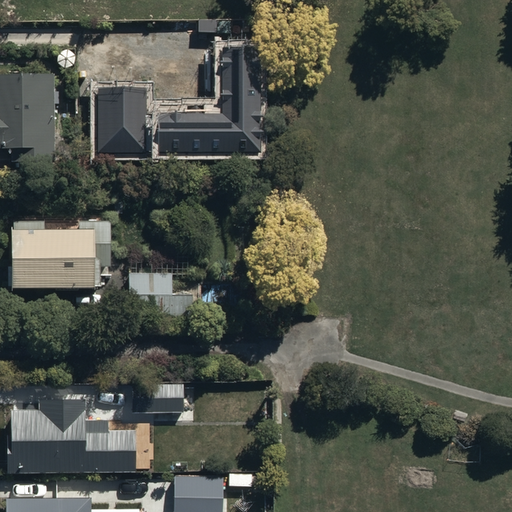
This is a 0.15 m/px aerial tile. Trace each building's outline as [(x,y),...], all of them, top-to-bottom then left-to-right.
[(159,114),(159,153),(260,153),(259,47),(222,47),(222,113),(159,114)] [(12,170),(54,171),(55,80),(0,80),(0,156),(12,157),(12,170)] [(146,88),(97,88),(97,153),(146,153),(146,88)] [(78,211),(78,230),(43,230),(44,212),(21,212),(21,226),(10,226),(10,289),(93,290),(93,256),(108,256),(109,212),(78,211)] [(129,279),(129,322),(191,322),(191,297),(172,297),(172,279),(129,279)] [(183,389),(95,390),(95,414),(134,414),(134,419),(153,419),(153,428),(193,428),(193,415),(184,415),(183,389)] [(7,419),(7,480),(136,480),(136,439),(107,439),(107,427),(86,427),(86,409),(38,409),(38,419),(7,419)] [(172,483),(172,511),(220,511),(220,483),(172,483)]
